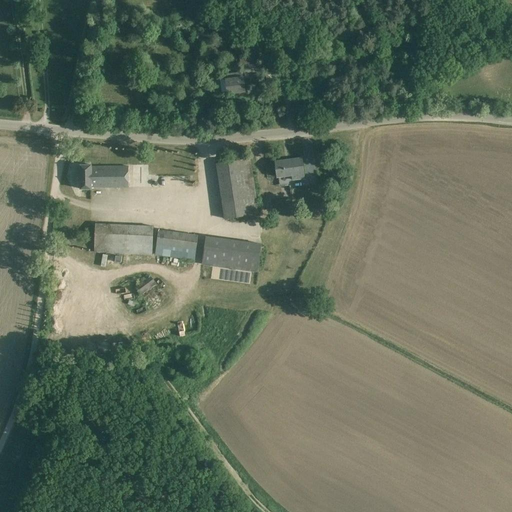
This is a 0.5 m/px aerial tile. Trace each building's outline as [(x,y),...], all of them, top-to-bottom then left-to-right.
[(257,68),(254,42),(246,43),(247,55),(239,55),(240,66),(248,66),(249,69),(257,68)] [(267,62),(267,57),(261,58),(262,63),(259,64),(259,69),(268,67),(267,62)] [(243,79),(242,71),(225,73),(226,79),(226,80),(221,81),(221,93),(227,92),(228,93),(245,91),(243,79)] [(302,158),(275,162),(277,177),(279,177),(292,175),(293,180),(304,178),(302,158)] [(91,166),(91,165),(80,165),(80,189),(92,189),(92,187),(128,187),(128,166),(91,166)] [(258,214),(256,198),(222,203),(225,219),(258,214)] [(95,222),(94,248),(152,251),(153,225),(95,222)] [(179,231),(159,229),(155,254),(175,257),(179,231)] [(205,236),(201,260),(253,269),(257,244),(205,236)] [(156,283),(150,275),(136,286),(142,294),(156,283)] [(110,430),(95,410),(80,421),(84,428),(88,425),(95,434),(91,436),(95,442),(110,430)]
